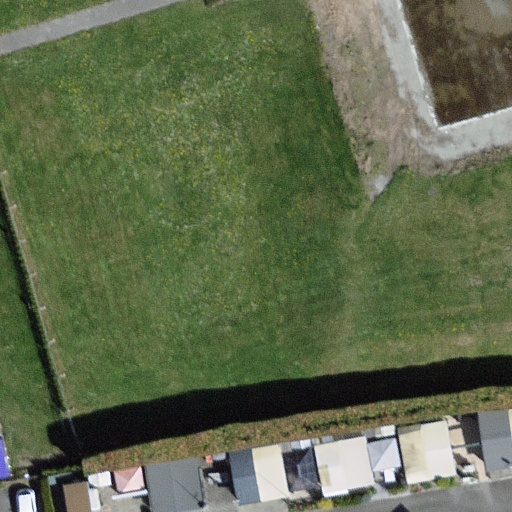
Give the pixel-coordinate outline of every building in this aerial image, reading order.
[(511,467),(511,406),(478,413),(488,471),(511,467)] [(447,420),(399,428),(409,484),(457,475),(447,420)] [(366,436),(315,446),(324,494),(375,484),(366,436)] [(291,497),(281,443),(229,453),(239,507),(291,497)] [(180,511),(206,508),(198,457),(145,465),(152,511),(180,511)] [(92,511),(88,481),(64,485),(68,511),(92,511)]
